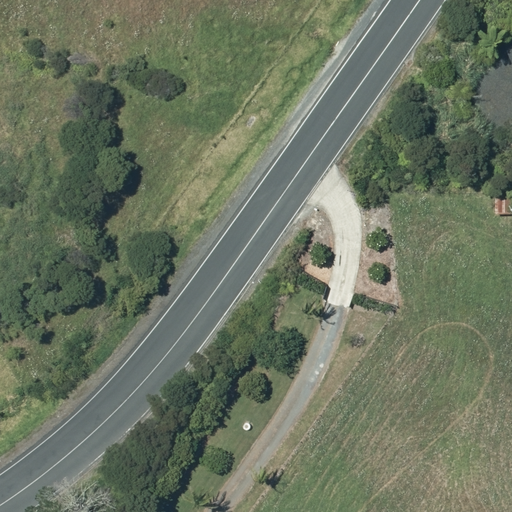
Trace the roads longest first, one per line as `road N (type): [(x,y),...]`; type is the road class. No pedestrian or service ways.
road 1 (tertiary): [(0,505),(144,384),(419,0)]
road 2 (unknown): [(303,165),(312,208),(283,312),(211,437),(151,511)]
